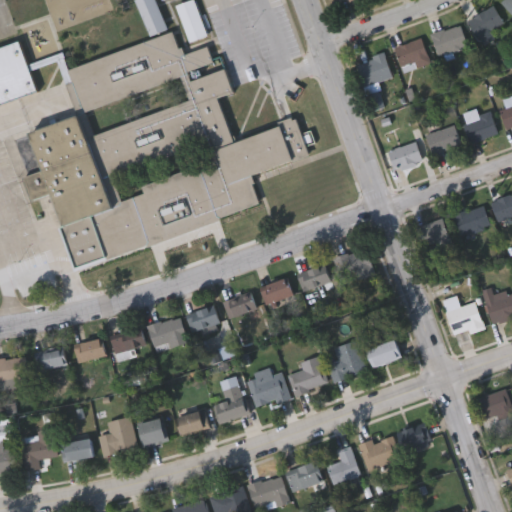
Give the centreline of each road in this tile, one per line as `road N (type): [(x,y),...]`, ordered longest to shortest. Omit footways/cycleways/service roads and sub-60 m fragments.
road 1 (tertiary): [(26,511),(209,466),(511,363)]
road 2 (residential): [(385,210),(90,312),(0,326)]
road 3 (tertiary): [(385,210),(493,511)]
road 4 (tertiary): [(306,0),(385,210)]
road 5 (residential): [(385,210),(511,160)]
road 6 (residential): [(323,42),(437,0)]
